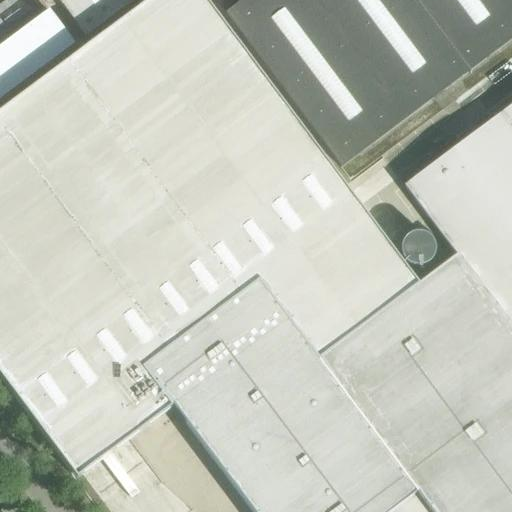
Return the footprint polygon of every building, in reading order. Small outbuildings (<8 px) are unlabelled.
[(151,0),(0,113),(0,378),(71,474),(72,474),(76,479),(148,426),(173,408),(144,370),(259,284),(318,363),(419,286),(204,0),(151,0)] [(57,0),(85,38),(135,0),(57,0)] [(511,0),(243,0),(225,14),(342,169),(511,40),(511,0)] [(49,10),(29,26),(55,61),(76,46),(49,10)] [(29,26),(8,42),(34,77),(55,61),(29,26)] [(8,42),(0,47),(0,74),(13,93),(34,77),(8,42)] [(0,74),(0,102),(13,93),(0,74)] [(511,106),(404,187),(457,257),(511,330),(511,106)] [(419,286),(318,363),(428,511),(511,511),(511,330),(457,257),(419,286)] [(259,284),(144,370),(173,408),(250,511),(428,511),(318,363),(259,284)]
